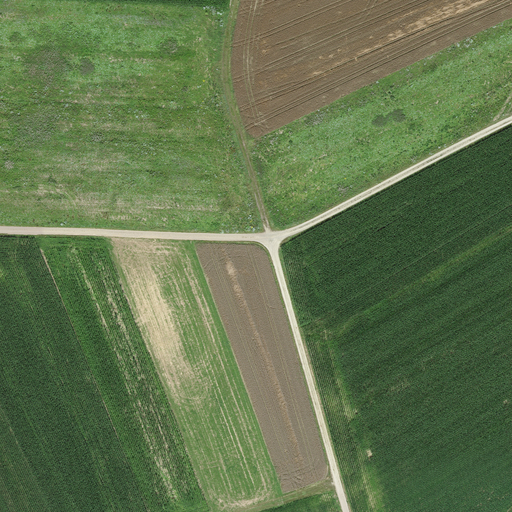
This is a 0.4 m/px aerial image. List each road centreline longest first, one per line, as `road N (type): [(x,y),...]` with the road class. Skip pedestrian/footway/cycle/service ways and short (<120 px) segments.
road 1 (track): [(271,238),(347,511)]
road 2 (track): [(271,238),(0,230)]
road 3 (track): [(511,119),(271,238)]
road 4 (track): [(235,0),(226,82),(271,238)]
